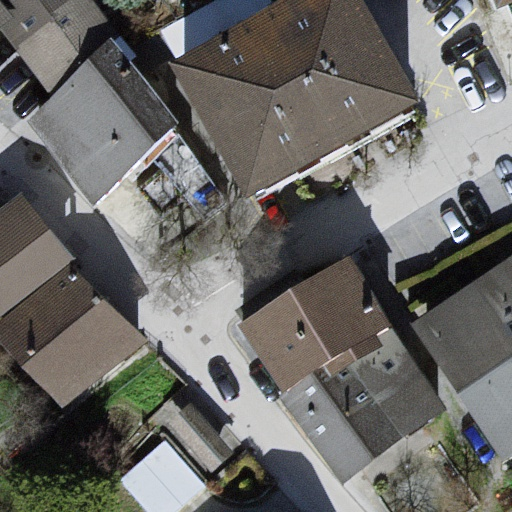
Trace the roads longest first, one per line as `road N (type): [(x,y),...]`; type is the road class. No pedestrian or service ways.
road 1 (residential): [(511,135),(172,337)]
road 2 (residential): [(172,337),(114,272),(0,174)]
road 3 (residential): [(326,511),(172,337)]
